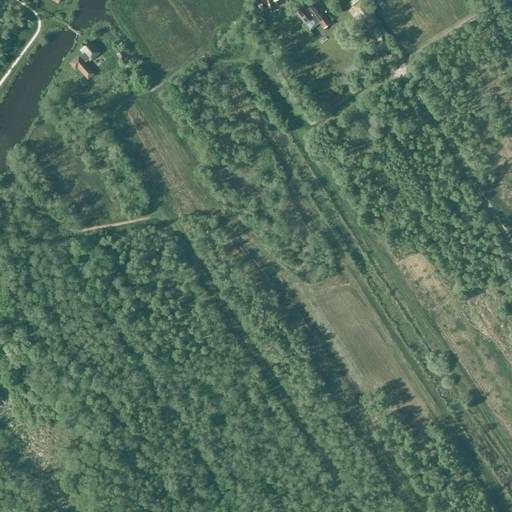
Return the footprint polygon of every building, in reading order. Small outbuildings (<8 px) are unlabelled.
[(369,31),(379,23),(372,13),(371,14),(360,0),(351,6),(369,31)] [(305,24),(315,17),(316,17),(324,29),(331,24),(315,2),(308,7),(310,9),(307,10),(303,5),(295,11),(305,24)] [(85,53),(81,56),(80,55),(71,63),(76,69),(79,67),(89,79),(95,74),(86,62),(90,59),(91,60),(100,52),(91,41),(82,49),(85,53)] [(127,57),(123,51),(116,55),(121,62),(127,57)] [(365,67),(370,73),(389,59),(385,53),(365,67)] [(126,66),(126,67),(126,68),(126,69),(126,70),(127,70),(127,71),(128,71),(129,71),(129,72),(130,72),(131,72),(131,71),(132,71),(133,71),(133,70),(134,70),(134,69),(134,68),(134,67),(134,66),(134,65),(133,65),(133,64),(132,64),(132,63),(131,63),(130,63),(129,63),(128,63),(128,64),(127,64),(127,65),(126,65),(126,66)]
